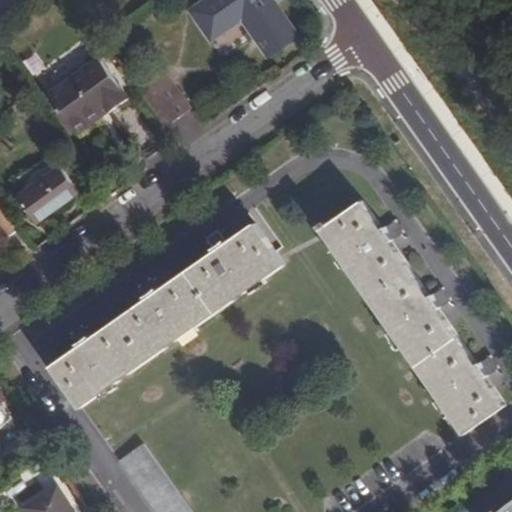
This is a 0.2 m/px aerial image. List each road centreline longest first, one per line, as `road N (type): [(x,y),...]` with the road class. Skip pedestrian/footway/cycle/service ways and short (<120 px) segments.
road 1 (residential): [(0,302),(365,39)]
road 2 (tertiary): [(365,39),(511,245)]
